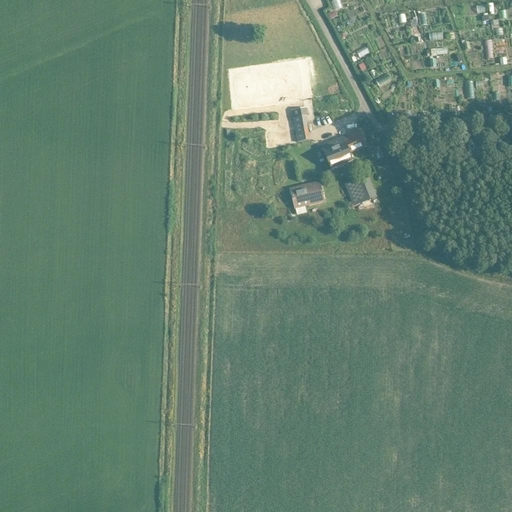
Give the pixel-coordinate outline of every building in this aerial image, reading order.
[(404,16),(406,26),(413,24),(411,15),(404,16)] [(507,38),(507,23),(499,23),(500,38),(507,38)] [(475,43),(475,56),(492,55),(492,62),(500,61),(499,42),(475,43)] [(362,52),(366,59),(379,53),(375,46),(362,52)] [(453,69),(453,58),(444,57),(444,69),(453,69)] [(394,74),(382,80),(387,90),(399,85),(394,74)] [(308,133),(305,117),(294,119),(297,135),(308,133)] [(344,137),(322,146),(331,170),(353,161),(350,154),(367,147),(361,130),(344,137)] [(323,200),(319,182),(290,189),(295,207),(323,200)] [(361,205),(351,182),(345,185),(355,208),(361,205)]
